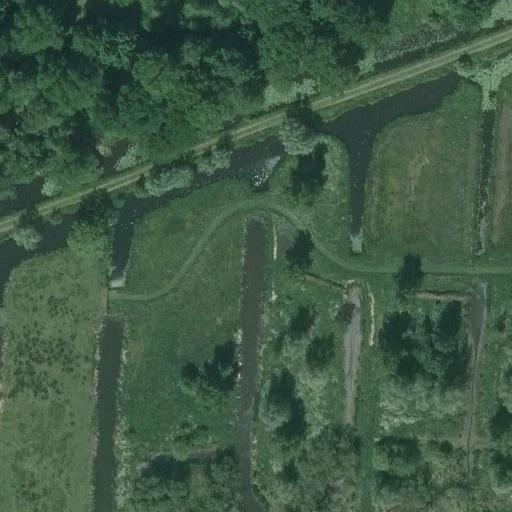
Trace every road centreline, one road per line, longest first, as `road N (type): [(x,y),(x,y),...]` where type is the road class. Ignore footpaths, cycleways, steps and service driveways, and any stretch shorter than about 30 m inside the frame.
road 1 (track): [(90,184),(101,211),(88,289),(98,299),(157,299),(180,280),(219,214),(272,201),(286,203),(328,263),(511,272)]
road 2 (track): [(511,31),(0,218)]
